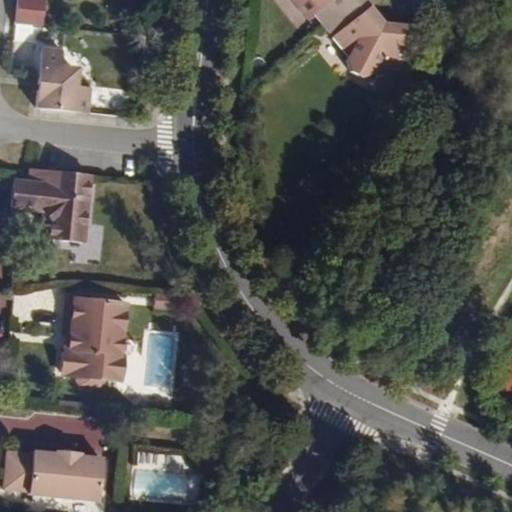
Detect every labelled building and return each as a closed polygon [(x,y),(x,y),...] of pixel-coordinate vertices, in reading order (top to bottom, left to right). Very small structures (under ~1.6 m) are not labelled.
[(45,0),(16,0),(15,20),(43,23),(45,0)] [(328,17),(348,0),(309,0),(315,7),(318,4),(328,17)] [(374,0),(348,0),(328,17),(338,31),(329,38),(345,58),(343,61),(347,73),(358,79),(370,76),(372,72),(397,75),(402,28),(379,26),(365,8),(374,0)] [(318,4),(315,7),(307,13),(318,26),(328,17),(318,4)] [(40,45),(37,75),(34,105),(85,110),(88,84),(76,83),(78,69),(71,63),(59,62),(61,47),(40,45)] [(98,89),(97,107),(124,109),(125,90),(98,89)] [(87,175),(27,169),(26,184),(9,182),(6,210),(39,213),(46,222),(44,240),(80,244),(87,175)] [(179,296),(155,294),(154,308),(177,310),(179,296)] [(125,304),(63,297),(61,326),(66,334),(65,348),(63,348),(60,353),(57,372),(61,377),(74,378),(73,381),(77,385),(98,388),(102,384),(103,381),(117,383),(122,378),(124,360),(120,355),(125,304)] [(77,457),(52,455),(52,458),(30,456),(29,459),(5,456),(1,493),(25,495),(25,499),(94,506),(98,463),(77,462),(77,457)]
